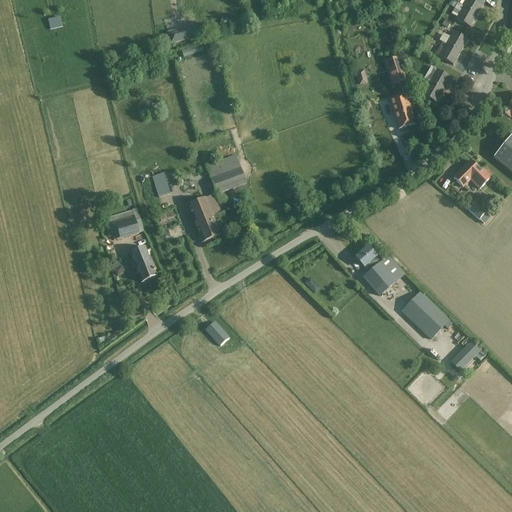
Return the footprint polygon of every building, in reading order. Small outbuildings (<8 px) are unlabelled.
[(452,0),(449,6),(454,9),(457,4),(452,0)] [(478,0),(467,0),(464,7),(463,8),(477,16),(485,3),(478,0)] [(477,16),(463,8),(456,21),(470,29),(477,16)] [(60,18),(48,20),(50,30),(62,27),(60,18)] [(442,26),(447,29),(450,23),(445,21),(442,26)] [(197,38),(194,26),(167,33),(170,46),(197,38)] [(446,46),(461,54),(468,41),(454,33),(451,38),(443,34),(439,41),(442,43),(446,46)] [(439,59),(453,67),(461,54),(446,46),(439,59)] [(402,62),(390,65),(396,88),(408,85),(402,62)] [(430,84),(444,92),(451,79),(431,68),(424,80),(430,84)] [(363,70),(355,72),(357,79),(365,77),(363,70)] [(444,92),(430,84),(422,96),(437,105),(444,92)] [(415,125),(406,96),(390,101),(399,130),(415,125)] [(511,135),(494,157),(511,172),(511,135)] [(247,185),(236,155),(206,166),(216,196),(247,185)] [(492,178),(484,170),(481,173),(480,172),(480,171),(471,162),(454,179),(463,189),(470,182),(479,191),(492,178)] [(162,168),(153,172),(161,196),(171,193),(162,168)] [(269,181),(271,192),(281,190),(279,179),(269,181)] [(220,213),(213,197),(188,207),(203,244),(221,237),(212,217),(220,213)] [(486,213),(475,202),(467,210),(479,221),(479,220),(484,225),(490,218),(486,214),(486,213)] [(144,233),(137,209),(132,211),(133,212),(107,219),(114,242),(144,233)] [(157,278),(145,248),(129,255),(141,284),(157,278)] [(369,273),(363,279),(380,298),(397,284),(380,264),(375,259),(376,259),(368,249),(356,259),(364,269),(365,268),(369,273)] [(120,266),(113,271),(117,277),(124,272),(120,266)] [(310,279),(305,284),(315,293),(320,288),(310,279)] [(450,322),(420,293),(401,313),(431,341),(450,322)] [(214,323),(212,326),(208,329),(205,332),(219,347),(228,339),(214,323)] [(480,350),(472,343),(451,364),(458,372),(462,367),(463,368),(480,350)]
